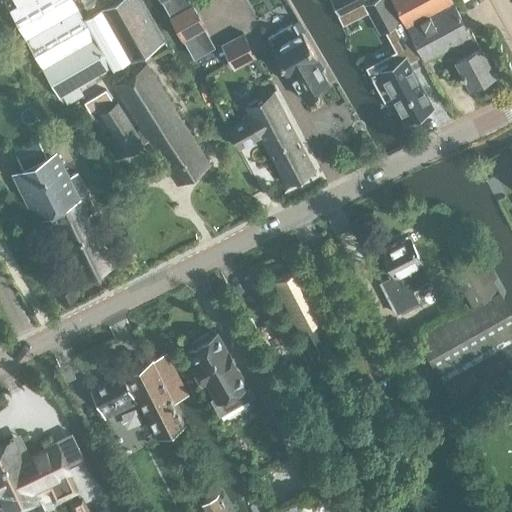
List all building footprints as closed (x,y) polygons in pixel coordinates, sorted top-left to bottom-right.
[(59,96),(93,77),(111,67),(83,17),(73,0),(24,0),(9,9),(59,96)] [(80,0),(87,12),(109,0),(80,0)] [(113,0),(83,17),(111,67),(112,68),(157,43),(133,0),(113,0)] [(204,27),(189,0),(161,0),(183,39),(204,27)] [(331,0),(339,13),(364,0),(331,0)] [(369,0),(364,3),(381,33),(398,23),(385,0),(369,0)] [(392,0),(424,58),(449,45),(461,39),(470,34),(451,0),(392,0)] [(305,29),(298,19),(293,22),(293,21),(268,35),(274,46),(271,47),(289,78),(291,76),(303,98),(329,83),(314,57),(316,56),(302,31),(305,29)] [(455,58),(470,85),(496,72),(481,44),(479,45),(472,31),(470,32),(471,33),(470,34),(461,39),(467,51),(455,58)] [(255,56),(243,32),(221,44),(233,68),(255,56)] [(405,120),(431,105),(405,56),(379,71),(405,120)] [(120,157),(151,140),(170,169),(171,168),(181,182),(212,162),(145,63),(114,82),(144,126),(138,130),(118,100),(98,112),(111,133),(107,135),(120,157)] [(314,168),(272,90),(243,105),(248,114),(226,125),(239,147),(261,135),(286,183),(314,168)] [(50,212),(80,197),(68,175),(55,149),(13,171),(38,219),(50,212)] [(68,175),(80,197),(50,212),(85,278),(114,263),(88,213),(97,209),(77,171),(68,175)] [(431,279),(408,236),(381,249),(394,274),(379,282),(396,313),(420,300),(415,291),(420,288),(418,286),(431,279)] [(497,291),(491,281),(500,276),(485,250),(475,255),(472,249),(449,262),(451,266),(473,305),(497,291)] [(273,280),(315,360),(340,348),(298,267),(273,280)] [(417,337),(460,414),(511,384),(511,312),(499,290),(497,291),(473,305),(417,337)] [(64,292),(54,296),(60,308),(70,303),(64,292)] [(195,345),(188,348),(197,363),(193,366),(201,381),(206,379),(217,399),(232,391),(238,402),(253,394),(246,382),(245,382),(216,332),(210,336),(207,332),(192,341),(195,345)] [(349,388),(373,378),(360,347),(335,358),(349,388)] [(105,416),(136,401),(133,396),(138,394),(159,436),(184,423),(151,359),(126,371),(130,379),(126,382),(122,374),(91,389),(105,416)] [(76,490),(67,472),(68,471),(55,444),(21,461),(11,441),(0,446),(0,495),(7,510),(37,495),(37,494),(48,488),(54,500),(76,490)] [(338,511),(321,481),(276,508),(278,511),(338,511)] [(204,511),(228,511),(219,493),(200,503),(204,511)] [(88,511),(81,498),(72,502),(76,511),(88,511)]
